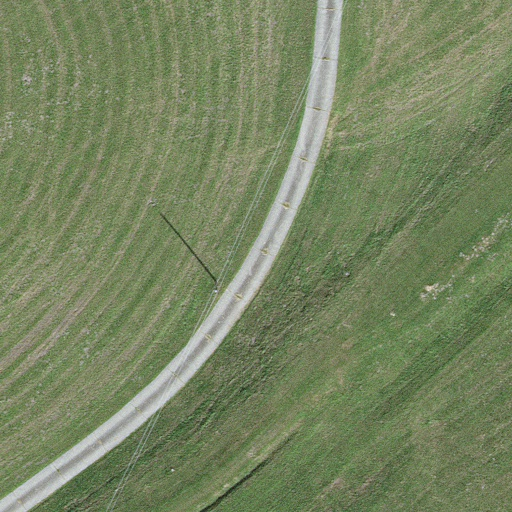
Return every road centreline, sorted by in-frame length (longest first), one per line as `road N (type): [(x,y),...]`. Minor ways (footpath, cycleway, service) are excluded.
road 1 (track): [(4,511),(179,373),(238,295),(303,168),(330,0)]
road 2 (trunk): [(413,511),(212,0)]
